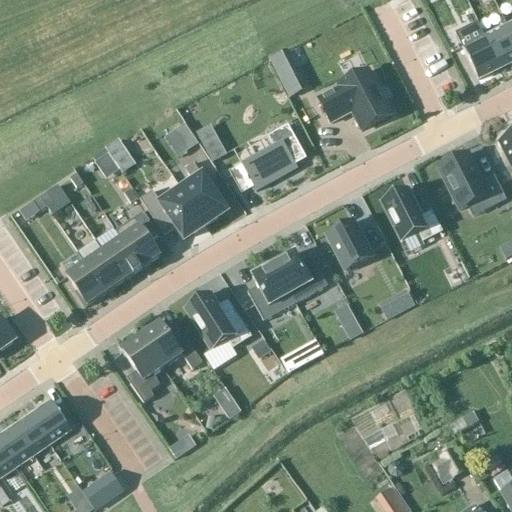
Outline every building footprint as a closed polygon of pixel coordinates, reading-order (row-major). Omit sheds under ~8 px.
[(477,24),(455,35),(479,82),(501,71),(485,39),(477,24)] [(511,65),(511,37),(507,28),(485,39),(501,71),(511,65)] [(340,91),(319,102),(332,126),(352,115),(361,133),(392,118),(369,73),(338,88),(340,91)] [(199,147),(185,126),(175,133),(189,154),(199,147)] [(287,172),(296,168),(307,162),(288,128),(268,139),(274,150),(242,167),(254,191),(256,194),(289,176),(287,172)] [(511,167),(511,137),(500,144),(511,167)] [(105,151),(123,177),(136,167),(119,142),(105,151)] [(468,156),(439,171),(460,214),(468,209),(488,199),(494,209),(506,203),(494,179),(483,184),(468,156)] [(191,181),(178,189),(181,193),(182,193),(206,228),(227,215),(194,166),(185,172),(191,181)] [(83,186),(77,177),(71,181),(77,191),(83,186)] [(408,191),(382,204),(402,244),(418,236),(423,246),(443,235),(432,214),(422,220),(408,191)] [(153,194),(141,202),(154,222),(166,214),(185,242),(206,228),(182,193),(181,193),(162,207),(153,194)] [(40,199),(47,209),(54,205),(47,195),(40,199)] [(40,214),(47,209),(40,199),(33,204),(40,214)] [(144,215),(116,234),(142,272),(160,259),(150,245),(159,238),(144,215)] [(353,224),(328,238),(347,274),(372,260),(353,224)] [(142,272),(116,234),(115,235),(121,242),(103,254),(124,284),(142,272)] [(124,284),(103,254),(85,267),(106,297),(124,284)] [(328,289),(311,260),(301,266),(295,255),(274,267),(295,307),(328,289)] [(106,297),(85,267),(67,279),(78,295),(75,296),(85,311),(106,297)] [(258,289),(248,295),(264,324),(295,307),(274,267),(252,279),(258,289)] [(414,308),(406,294),(394,301),(401,315),(414,308)] [(210,296),(186,311),(212,353),(204,358),(214,374),(237,359),(233,352),(252,340),(235,314),(225,320),(219,310),(210,296)] [(0,353),(15,344),(0,321),(0,353)] [(149,335),(141,340),(163,371),(182,358),(193,373),(203,366),(189,346),(179,353),(159,323),(146,332),(149,335)] [(163,371),(141,340),(134,345),(132,341),(120,350),(140,380),(130,387),(144,406),(154,400),(151,395),(160,388),(153,378),(163,371)] [(94,381),(112,399),(120,391),(102,372),(94,381)] [(51,404),(30,418),(50,448),(71,434),(61,419),(51,404)] [(473,414),(449,428),(454,438),(479,423),(473,414)] [(30,418),(14,429),(34,459),(50,448),(30,418)] [(14,429),(0,438),(0,443),(18,470),(34,459),(14,429)] [(0,443),(0,482),(18,470),(0,443)] [(170,451),(176,462),(186,455),(179,445),(170,451)] [(453,482),(468,473),(455,450),(439,459),(441,462),(432,468),(441,482),(450,477),(453,482)] [(484,469),(480,477),(496,485),(500,477),(484,469)] [(83,495),(94,511),(97,511),(123,494),(111,477),(83,495)] [(511,511),(511,490),(502,496),(511,511)] [(92,511),(86,503),(76,509),(77,511),(92,511)]
